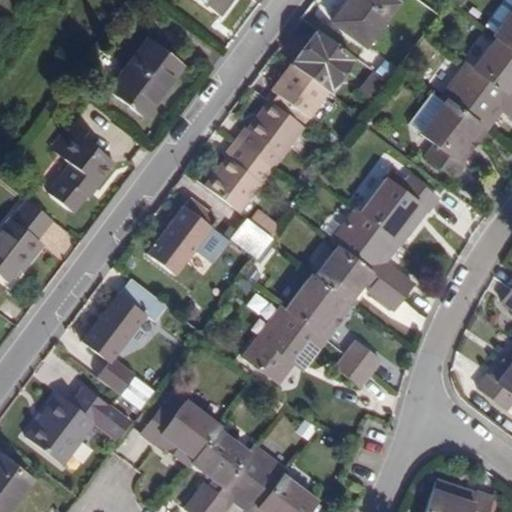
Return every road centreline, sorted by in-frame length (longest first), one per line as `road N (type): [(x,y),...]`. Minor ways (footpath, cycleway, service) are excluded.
road 1 (residential): [(308,0),(0,405)]
road 2 (residential): [(511,218),(458,302),(433,363),(428,403)]
